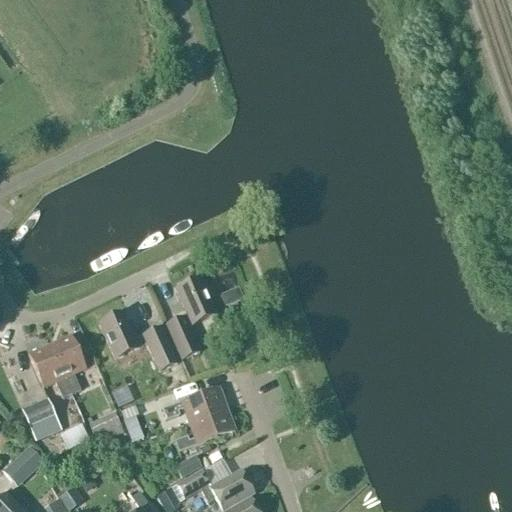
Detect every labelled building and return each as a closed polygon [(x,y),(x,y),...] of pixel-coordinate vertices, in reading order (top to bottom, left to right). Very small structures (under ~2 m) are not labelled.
[(189,329),(216,317),(200,282),(175,293),(187,319),(166,327),(177,354),(181,363),(200,355),(189,329)] [(114,364),(140,352),(150,376),(176,364),(161,330),(135,342),(123,316),(97,327),(114,364)] [(49,348),(71,397),(80,393),(73,378),(86,372),(71,339),(49,348)] [(71,397),(49,348),(28,358),(42,391),(55,386),(62,401),(71,397)] [(138,400),(125,371),(107,380),(120,408),(138,400)] [(183,412),(188,426),(226,412),(218,390),(180,404),(180,405),(162,412),(166,423),(179,418),(178,414),(183,412)] [(61,434),(47,401),(20,413),(35,445),(61,434)] [(158,419),(152,404),(132,411),(137,426),(158,419)] [(234,434),(226,412),(188,426),(194,441),(189,443),(187,439),(174,444),(178,455),(234,434)] [(120,427),(114,415),(88,426),(94,439),(120,427)] [(61,434),(68,450),(91,441),(84,424),(61,434)] [(43,465),(29,449),(2,475),(17,491),(43,465)] [(202,470),(195,458),(175,469),(181,481),(202,470)] [(221,511),(226,511),(254,497),(241,474),(210,491),(201,474),(176,488),(184,501),(199,492),(207,505),(215,500),(221,511)] [(5,496),(0,500),(0,511),(25,511),(27,510),(10,492),(5,497),(5,496)] [(256,511),(251,501),(231,511),(256,511)]
